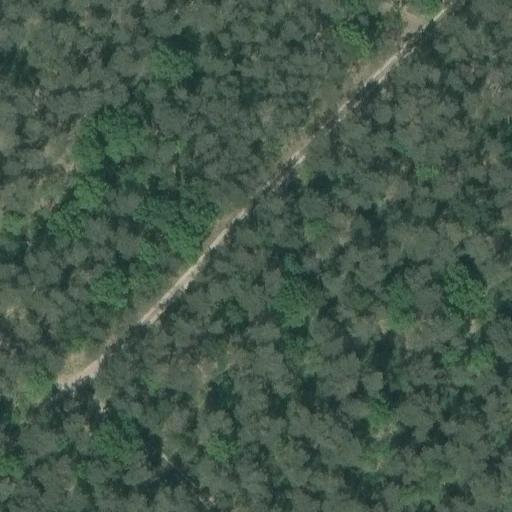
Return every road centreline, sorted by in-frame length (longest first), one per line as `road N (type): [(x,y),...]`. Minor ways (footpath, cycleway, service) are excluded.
road 1 (track): [(0,446),(456,0)]
road 2 (track): [(0,326),(201,511)]
